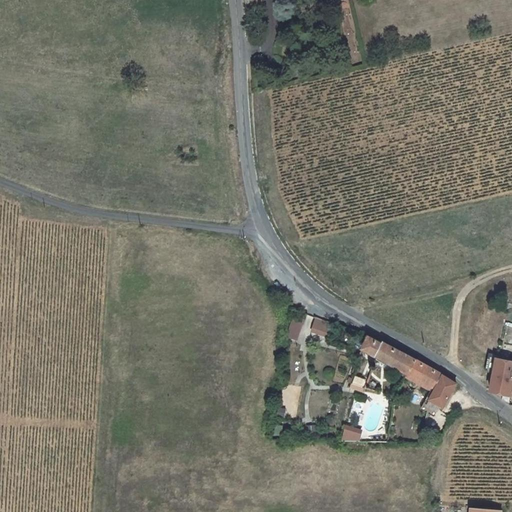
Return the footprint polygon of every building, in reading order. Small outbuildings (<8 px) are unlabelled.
[(315,317),(310,333),(326,337),(330,321),(315,317)] [(292,319),(288,337),(298,340),(303,322),(292,319)] [(365,351),(409,375),(416,361),(372,337),(365,351)] [(500,393),(511,395),(511,389),(511,361),(494,358),(489,391),(500,393)] [(458,385),(416,361),(409,375),(436,388),(429,400),(443,408),(458,385)] [(362,390),(364,379),(354,376),(351,388),(362,390)] [(500,393),(500,399),(508,405),(509,406),(511,395),(500,393)] [(361,441),(361,431),(343,430),(343,440),(361,441)]
